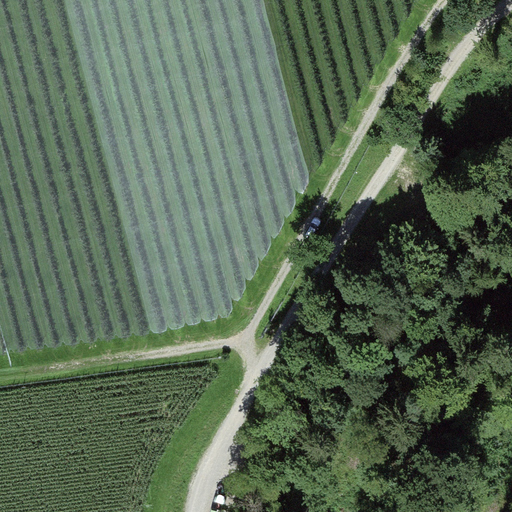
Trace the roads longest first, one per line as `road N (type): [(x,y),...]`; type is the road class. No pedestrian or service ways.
road 1 (track): [(0,375),(219,345),(253,329),(445,0)]
road 2 (track): [(210,511),(217,478),(285,327),(448,75),(511,0)]
